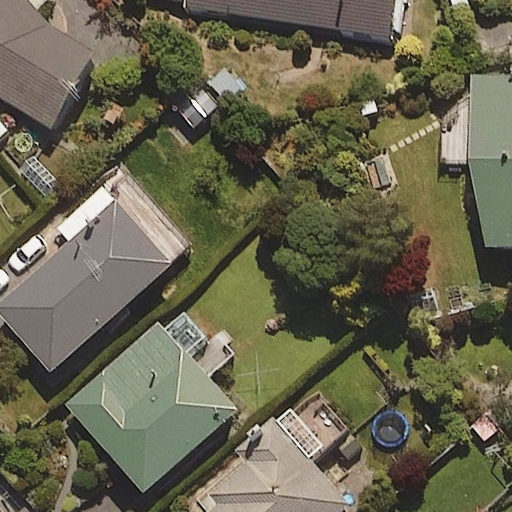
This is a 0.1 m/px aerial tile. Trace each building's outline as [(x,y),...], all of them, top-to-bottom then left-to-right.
[(0,0),(0,102),(55,134),(92,59),(41,19),(52,3),(48,0),(0,0)] [(181,0),(185,1),(184,8),(393,42),(399,0),(181,0)] [(475,99),(457,100),(457,138),(476,135),(479,253),(511,252),(511,81),(474,82),(475,99)] [(172,270),(102,189),(56,229),(70,245),(0,305),(0,314),(52,374),(172,270)] [(209,343),(179,309),(67,407),(145,496),(239,413),(209,379),(237,354),(220,334),(209,343)] [(322,454),(292,420),(206,496),(217,507),(211,511),(347,511),(351,508),(312,463),(322,454)]
